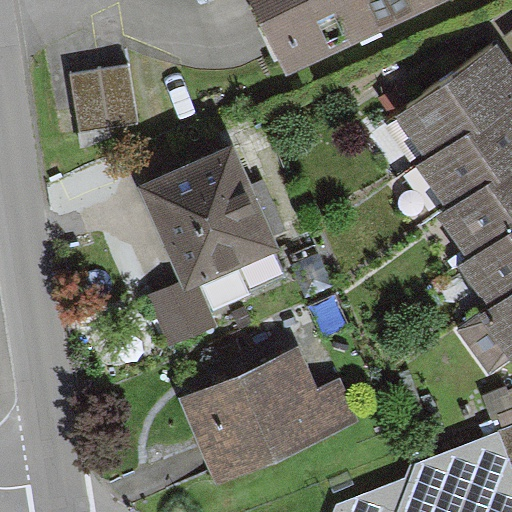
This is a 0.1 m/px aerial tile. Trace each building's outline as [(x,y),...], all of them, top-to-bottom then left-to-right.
[(400,0),(263,0),(288,52),(400,0)] [(396,103),(425,144),(470,112),(475,120),(511,93),(511,48),(498,30),(396,103)] [(131,57),(70,67),(82,143),(88,142),(111,132),(109,122),(140,117),(131,57)] [(416,152),(447,195),(491,163),(497,170),(511,158),(511,93),(475,120),(470,112),(425,144),(416,152)] [(140,171),(187,274),(202,268),(215,297),(286,266),(273,236),(281,232),(279,228),(287,225),(265,175),(257,178),(235,128),(140,171)] [(447,195),(438,202),(469,244),(511,212),(511,158),(497,170),(491,163),(447,195)] [(458,252),(491,295),(511,279),(511,212),(469,244),(458,252)] [(190,276),(150,295),(172,343),(212,325),(190,276)] [(511,279),(491,295),(456,323),(491,369),(511,352),(511,279)] [(298,338),(180,389),(218,477),(360,416),(341,371),(317,382),(298,338)] [(511,511),(511,419),(411,459),(405,472),(339,497),(332,511),(511,511)]
